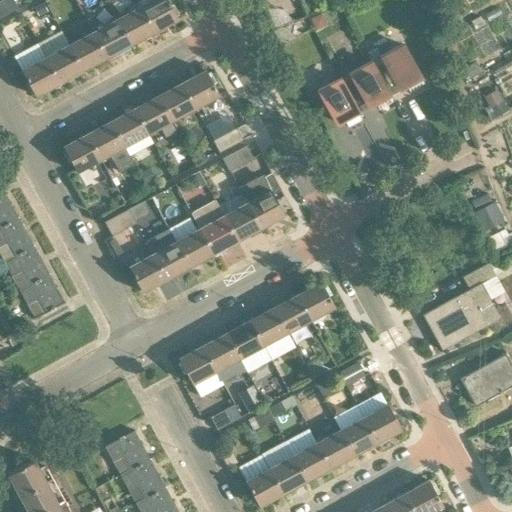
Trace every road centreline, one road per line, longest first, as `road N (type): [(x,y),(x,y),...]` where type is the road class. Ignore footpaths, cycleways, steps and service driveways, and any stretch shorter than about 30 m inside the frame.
road 1 (residential): [(449,447),(329,230)]
road 2 (residential): [(130,352),(19,143)]
road 3 (residential): [(130,352),(329,230)]
road 4 (residential): [(19,143),(223,39)]
road 5 (residential): [(329,230),(223,39)]
road 6 (residential): [(329,230),(460,157)]
road 7 (residential): [(0,421),(130,352)]
road 8 (residential): [(338,511),(449,447)]
road 9 (residential): [(218,511),(156,399)]
